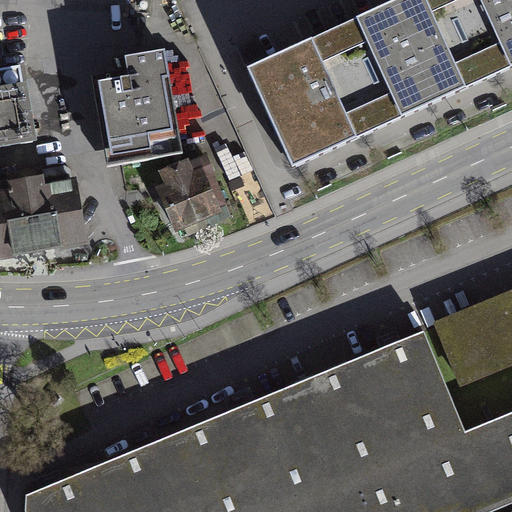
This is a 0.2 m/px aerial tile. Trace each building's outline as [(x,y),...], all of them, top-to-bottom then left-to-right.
[(389,0),(358,14),(405,115),(466,87),(425,0),(389,0)] [(511,0),(482,0),(511,61),(511,0)] [(287,46),(248,64),(294,165),(355,137),(309,36),(287,46)] [(184,149),(165,46),(126,53),(129,68),(91,75),(107,163),(184,149)] [(0,148),(32,141),(19,80),(0,83),(0,148)] [(199,165),(159,183),(179,226),(219,209),(199,165)] [(0,257),(81,244),(70,182),(0,193),(0,257)] [(511,314),(447,340),(473,404),(511,388),(511,314)] [(511,511),(511,415),(467,434),(426,336),(27,501),(25,511),(511,511)]
